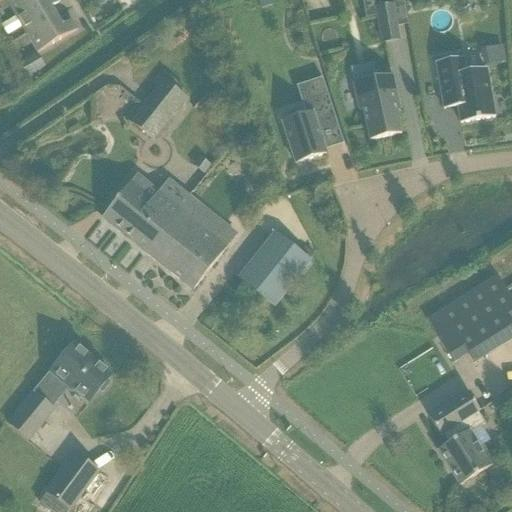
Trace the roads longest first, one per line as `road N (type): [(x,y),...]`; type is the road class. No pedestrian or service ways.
road 1 (residential): [(237,413),(328,329),(374,231),(405,198),(457,169),(511,162)]
road 2 (tertiary): [(0,218),(237,413)]
road 3 (tertiary): [(355,511),(237,413)]
